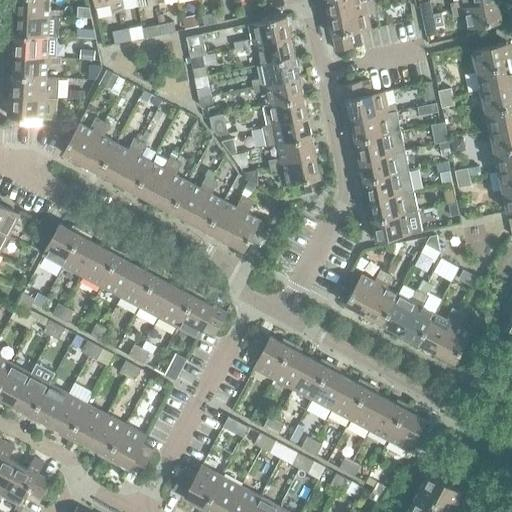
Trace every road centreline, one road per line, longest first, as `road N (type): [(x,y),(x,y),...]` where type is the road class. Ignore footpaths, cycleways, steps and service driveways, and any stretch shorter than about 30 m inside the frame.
road 1 (residential): [(285,315),(252,303),(224,259),(89,188),(69,198),(0,163)]
road 2 (residential): [(285,315),(347,200),(306,7),(298,0)]
road 3 (residential): [(511,454),(477,419),(285,315)]
